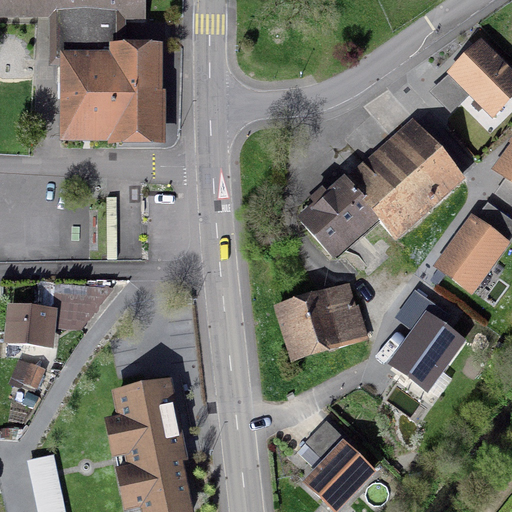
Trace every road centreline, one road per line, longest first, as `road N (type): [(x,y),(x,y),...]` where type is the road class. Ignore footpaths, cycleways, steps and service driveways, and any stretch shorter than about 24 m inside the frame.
road 1 (tertiary): [(247,511),(214,175)]
road 2 (residential): [(467,0),(324,95),(212,109)]
road 3 (residential): [(0,163),(214,175)]
